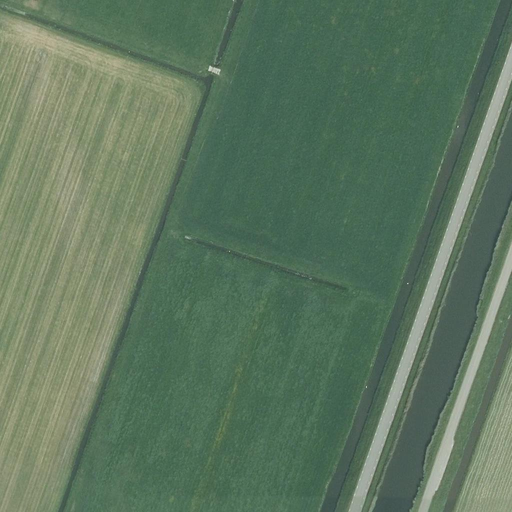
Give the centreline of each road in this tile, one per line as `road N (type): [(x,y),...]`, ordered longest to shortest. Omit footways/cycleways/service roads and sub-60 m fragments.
road 1 (tertiary): [(353,511),(511,57)]
road 2 (unclassified): [(424,511),(511,267)]
